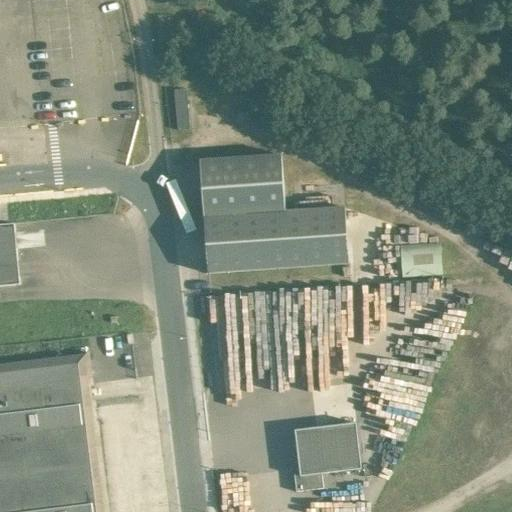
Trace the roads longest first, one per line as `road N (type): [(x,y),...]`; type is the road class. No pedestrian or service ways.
road 1 (unclassified): [(195,511),(136,0)]
road 2 (track): [(511,234),(291,118),(180,10),(158,0)]
